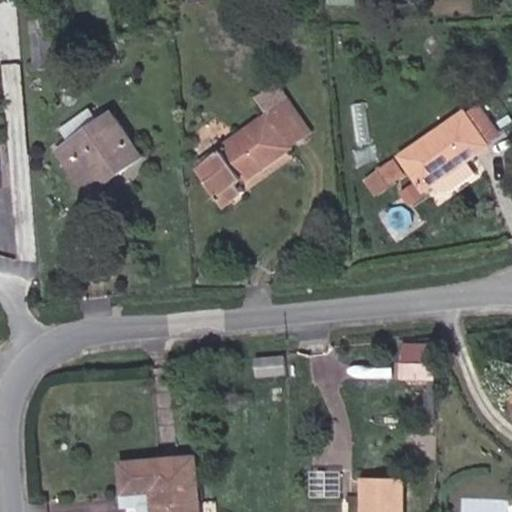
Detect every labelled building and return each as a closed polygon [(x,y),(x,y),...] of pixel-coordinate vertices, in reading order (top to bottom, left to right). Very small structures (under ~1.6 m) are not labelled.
[(324,132),(289,83),(266,98),(278,114),(237,141),(242,148),(212,170),(231,199),(324,132)] [(491,101),(479,109),(410,158),(437,194),(504,146),(497,131),(504,123),(491,101)] [(126,114),(70,153),(99,199),(159,161),(126,114)] [(11,148),(0,149),(0,193),(16,192),(11,148)] [(403,160),(375,180),(388,196),(416,178),(403,160)] [(279,378),(302,377),(303,354),(279,355),(279,378)] [(411,388),(446,390),(446,370),(412,369),(411,388)] [(212,511),(206,452),(132,460),(137,503),(153,502),(153,511),(212,511)] [(414,511),(416,487),(378,482),(376,511),(414,511)]
